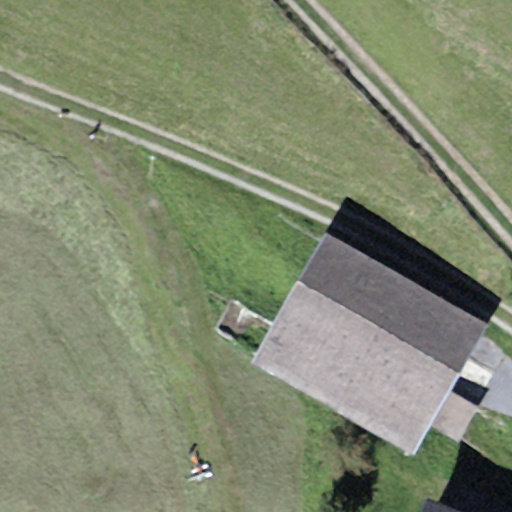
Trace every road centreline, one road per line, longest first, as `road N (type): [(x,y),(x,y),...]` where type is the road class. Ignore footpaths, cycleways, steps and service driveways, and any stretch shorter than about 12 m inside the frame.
road 1 (track): [(511,304),(461,266),(0,57)]
road 2 (track): [(301,0),(511,229)]
